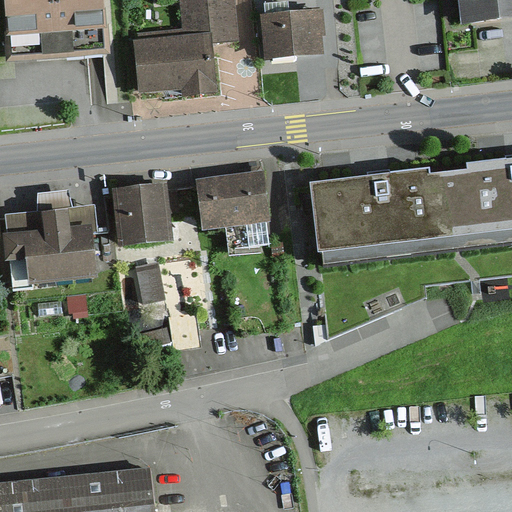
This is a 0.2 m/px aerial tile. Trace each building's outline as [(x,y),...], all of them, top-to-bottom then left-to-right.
[(106,0),(6,0),(11,61),(111,52),(106,0)] [(188,41),(143,45),(147,92),(218,85),(215,49),(242,47),(238,0),(160,0),(161,6),(185,4),(188,41)] [(511,0),(467,0),(471,27),(511,22),(511,0)] [(324,16),(266,22),(271,65),(328,59),(324,16)] [(511,245),(511,168),(313,192),(322,268),(511,245)] [(269,179),(204,188),(210,234),(275,225),(269,179)] [(172,187),(121,192),(127,249),(177,244),(172,187)] [(73,195),(42,198),(43,217),(76,214),(73,195)] [(43,217),(4,221),(12,289),(103,279),(95,211),(76,214),(43,217)] [(162,268),(136,275),(145,310),(172,304),(162,268)] [(174,317),(176,349),(200,347),(198,315),(174,317)] [(156,511),(152,473),(0,490),(0,511),(156,511)]
